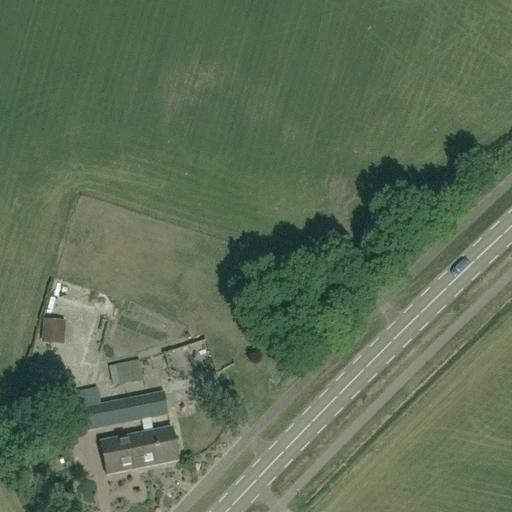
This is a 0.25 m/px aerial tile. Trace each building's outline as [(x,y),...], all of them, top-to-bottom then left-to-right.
[(44,321),(42,345),(65,347),(66,323),(44,321)] [(121,385),(145,380),(141,360),(117,364),(121,385)] [(128,424),(124,402),(99,406),(96,390),(77,394),(84,432),(128,424)] [(137,448),(142,468),(176,461),(170,429),(152,432),(150,419),(168,416),(164,394),(124,402),(128,424),(141,421),(144,434),(130,436),(133,448),(137,448)] [(133,448),(130,436),(99,442),(106,475),(142,468),(137,448),(133,448)]
